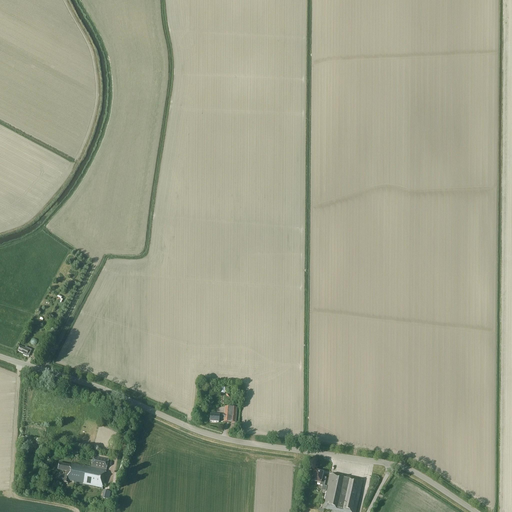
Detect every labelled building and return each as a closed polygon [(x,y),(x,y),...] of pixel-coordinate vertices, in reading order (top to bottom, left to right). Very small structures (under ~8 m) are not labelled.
[(26,357),(27,356),(28,357),(30,354),(28,353),(30,349),(25,347),(25,348),(20,346),(18,351),(24,354),(23,355),(26,357)] [(41,352),(36,350),(32,359),(38,362),(41,352)] [(225,407),(224,413),(224,414),(219,414),(219,415),(210,415),(210,422),(219,422),(219,417),(224,418),(224,422),(235,423),(237,408),(225,407)] [(58,470),(66,471),(64,481),(64,482),(68,483),(69,482),(75,483),(75,484),(102,489),(109,459),(94,457),(92,467),(95,467),(95,468),(72,463),(71,466),(59,463),(58,470)] [(324,476),(322,476),(323,473),(319,472),(319,471),(316,471),(315,471),(314,477),(313,478),(312,480),(313,481),(317,482),(317,483),(320,484),(320,485),(322,486),(321,491),(326,491),(322,509),(319,508),(318,511),(319,511),(323,511),(324,509),(331,511),(355,511),(363,481),(329,474),(327,487),(324,486),(326,478),(324,477),(324,476)] [(108,491),(105,490),(104,490),(102,498),(110,500),(111,495),(107,494),(108,491)]
